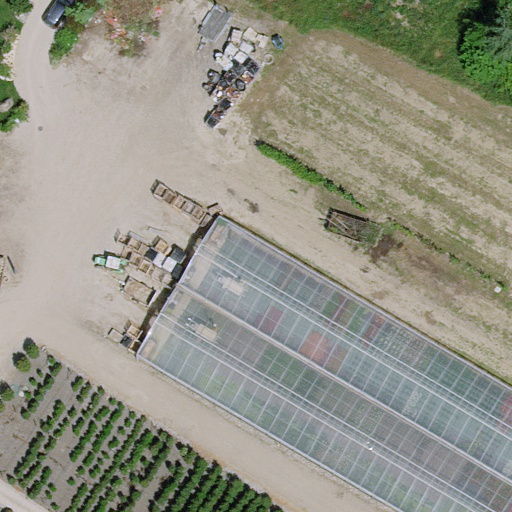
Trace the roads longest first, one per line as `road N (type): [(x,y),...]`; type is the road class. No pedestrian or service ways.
road 1 (track): [(267,0),(163,158),(0,335)]
road 2 (track): [(163,158),(511,362)]
road 3 (track): [(262,511),(0,338)]
road 4 (track): [(353,0),(437,39),(460,36),(494,0)]
